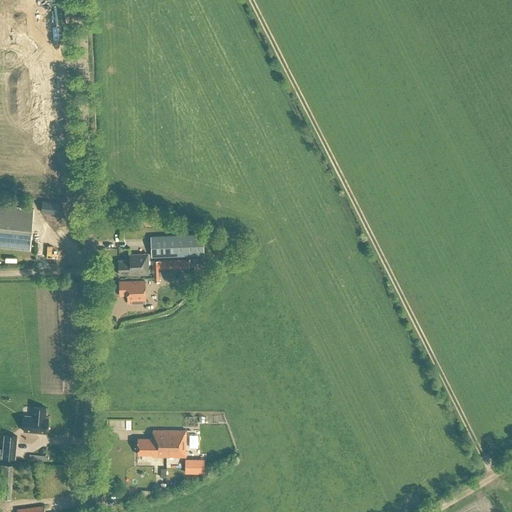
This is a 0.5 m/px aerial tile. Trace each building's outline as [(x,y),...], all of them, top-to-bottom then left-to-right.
[(54,213),(61,214),(62,203),(56,202),(54,213)] [(0,245),(30,249),(34,209),(0,205),(0,245)] [(203,234),(150,236),(151,257),(204,255),(203,234)] [(39,241),(37,258),(63,260),(65,243),(39,241)] [(130,260),(118,260),(119,274),(130,274),(130,275),(148,274),(148,253),(130,254),(130,260)] [(159,260),(152,261),(153,272),(153,282),(159,282),(159,269),(178,268),(177,259),(159,260)] [(145,280),(120,281),(120,295),(128,295),(128,303),(149,303),(149,294),(145,294),(145,280)] [(23,431),(47,433),(47,432),(48,417),(45,417),(46,407),(33,406),(32,415),(25,415),(23,431)] [(136,448),(136,451),(137,452),(137,454),(151,454),(151,455),(182,456),(185,456),(185,431),(182,431),(152,431),(152,438),(137,438),(137,447),(136,448)] [(3,433),(1,456),(13,457),(16,435),(3,433)] [(185,463),(185,473),(204,473),(204,463),(185,463)] [(0,498),(11,499),(13,465),(0,464),(0,470),(0,498)]
